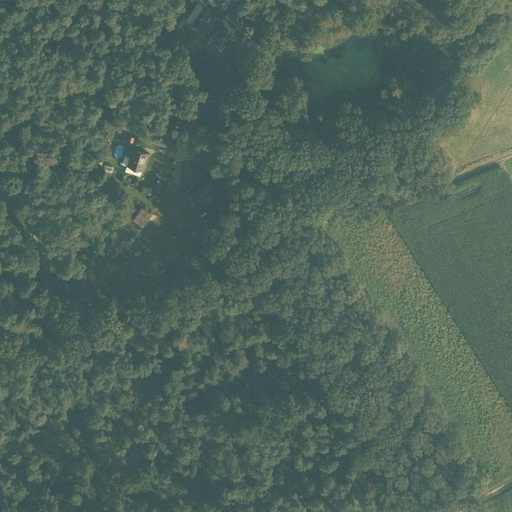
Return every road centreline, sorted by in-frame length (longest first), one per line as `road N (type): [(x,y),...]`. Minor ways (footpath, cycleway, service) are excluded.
road 1 (track): [(511,156),(215,270)]
road 2 (track): [(215,270),(175,192),(182,153),(278,0)]
road 3 (track): [(215,270),(111,305),(67,294)]
